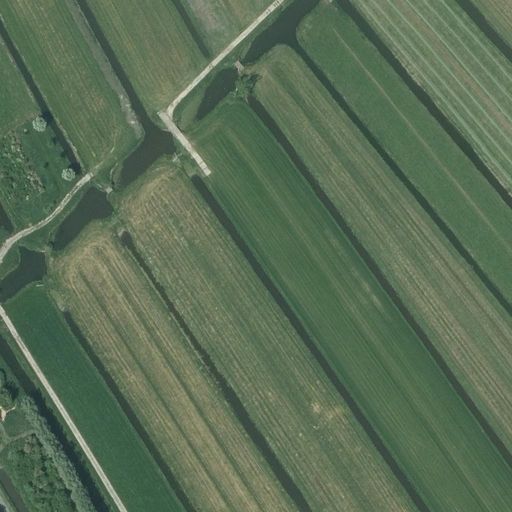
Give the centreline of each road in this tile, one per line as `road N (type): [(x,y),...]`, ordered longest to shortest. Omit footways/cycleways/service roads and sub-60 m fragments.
road 1 (track): [(101,0),(165,120),(443,511)]
road 2 (track): [(280,0),(165,120)]
